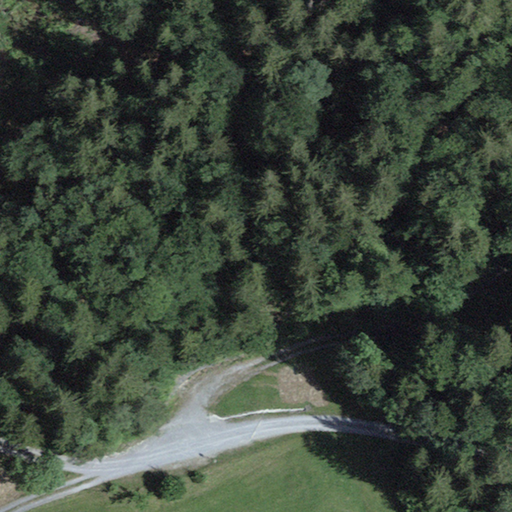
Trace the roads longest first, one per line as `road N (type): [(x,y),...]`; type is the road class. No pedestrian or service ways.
road 1 (unclassified): [(511,450),(341,423),(243,429),(164,446),(7,511)]
road 2 (track): [(187,441),(197,401),(237,371),(425,319),(511,278)]
